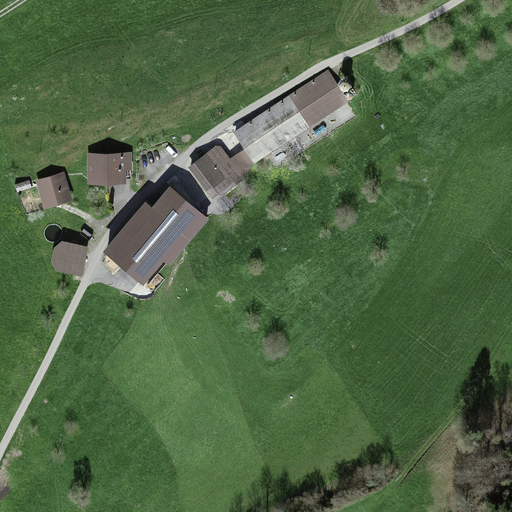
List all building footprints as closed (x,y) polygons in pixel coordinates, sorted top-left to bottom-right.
[(329,71),(233,131),(252,162),(348,101),(329,71)] [(218,141),(186,164),(208,195),(251,163),(240,148),(229,156),(218,141)] [(129,151),(82,151),(83,182),(129,182),(129,151)] [(43,175),(50,202),(69,196),(62,170),(43,175)] [(174,225),(143,198),(105,241),(136,268),(174,225)] [(85,241),(64,238),(60,266),(81,269),(85,241)]
